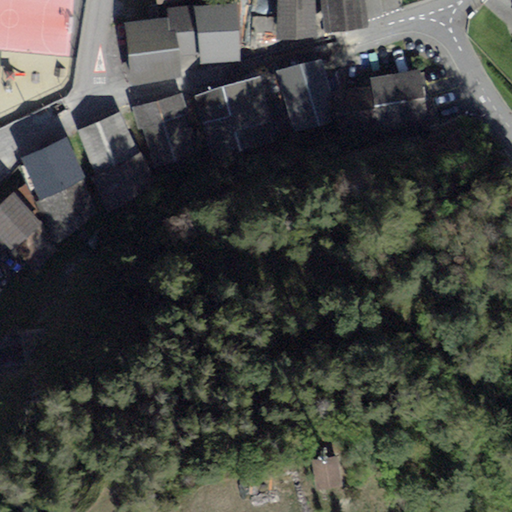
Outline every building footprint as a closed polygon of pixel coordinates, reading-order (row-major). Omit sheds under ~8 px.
[(238,51),(235,0),(224,0),(170,7),(171,16),(129,21),(136,77),(180,70),(178,54),(238,51)] [(274,0),(276,38),(313,36),(311,0),(274,0)] [(318,0),(325,34),(366,27),(360,0),(318,0)] [(319,61),(275,73),(293,139),(337,127),(319,61)] [(417,68),(372,75),(373,84),(335,90),(343,137),(381,131),(379,123),(425,116),(417,68)] [(258,77),(195,96),(213,158),(277,139),(258,77)] [(178,94),(136,107),(155,166),(197,153),(178,94)] [(119,112),(77,130),(110,205),(152,186),(119,112)] [(65,138),(21,156),(31,181),(0,206),(0,226),(36,264),(54,240),(94,208),(65,138)] [(336,455),(313,460),(318,490),(342,485),(336,455)]
